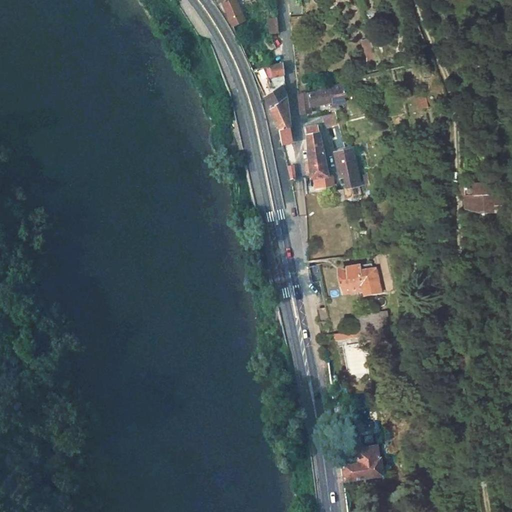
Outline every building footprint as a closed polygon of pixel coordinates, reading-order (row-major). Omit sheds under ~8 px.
[(248,42),(233,10),(228,12),(242,45),(248,42)] [(277,16),(267,19),(270,34),(280,31),(277,16)] [(380,66),(369,37),(361,40),(368,61),(364,62),(367,70),(380,66)] [(480,65),(478,56),(465,60),(468,69),(480,65)] [(285,74),(283,64),(271,67),(272,73),(273,77),(275,77),(276,79),(280,78),(280,76),(285,74)] [(272,73),(271,67),(262,68),(264,75),(272,73)] [(264,75),(262,68),(254,70),(256,77),(264,75)] [(373,87),(371,77),(360,79),(363,90),(373,87)] [(287,97),(281,80),(278,82),(280,88),(268,97),(267,94),(265,95),(271,109),(287,97)] [(352,101),(348,82),(332,86),(333,89),(300,96),(302,114),(313,111),(312,106),(335,101),(335,104),(343,103),(352,101)] [(420,110),(431,107),(427,95),(417,98),(420,110)] [(287,97),(271,109),(279,127),(279,129),(291,126),(287,97)] [(347,147),(338,113),(324,116),(329,129),(334,128),(340,148),(347,147)] [(292,134),(291,126),(279,129),(283,144),(292,142),(290,135),(292,134)] [(328,168),(319,126),(308,129),(310,165),(306,165),(307,171),(310,171),(310,178),(335,176),(333,167),(328,168)] [(359,172),(354,149),(336,152),(341,177),(345,176),(359,172)] [(297,180),(295,165),(288,166),(291,179),(297,180)] [(465,186),(478,211),(499,209),(497,195),(503,194),(506,194),(505,182),(465,186)] [(330,259),(329,251),(311,253),(312,261),(330,259)] [(383,294),(378,270),(374,271),(372,264),(343,270),(344,272),(340,273),(342,286),(346,285),(348,296),(367,292),(368,298),(383,294)] [(319,281),(316,265),(309,266),(313,283),(319,281)] [(328,321),(325,309),(319,311),(321,322),(328,321)] [(366,319),(365,312),(358,313),(360,331),(367,331),(366,319)] [(389,328),(387,317),(366,319),(367,331),(389,328)] [(331,335),(328,321),(321,322),(324,336),(331,335)] [(383,477),(381,459),(377,459),(377,448),(355,450),(357,461),(341,463),(343,481),(383,477)]
